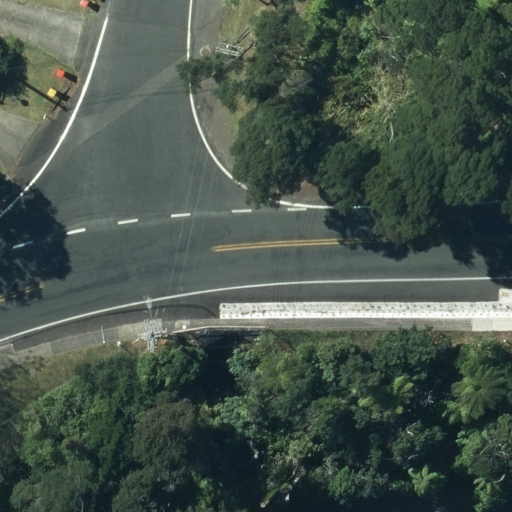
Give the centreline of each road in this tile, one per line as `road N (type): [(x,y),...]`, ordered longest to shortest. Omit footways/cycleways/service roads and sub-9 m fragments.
road 1 (secondary): [(511,240),(238,244),(138,263)]
road 2 (unclassified): [(138,263),(134,73),(150,0)]
road 3 (secondary): [(138,263),(0,302)]
